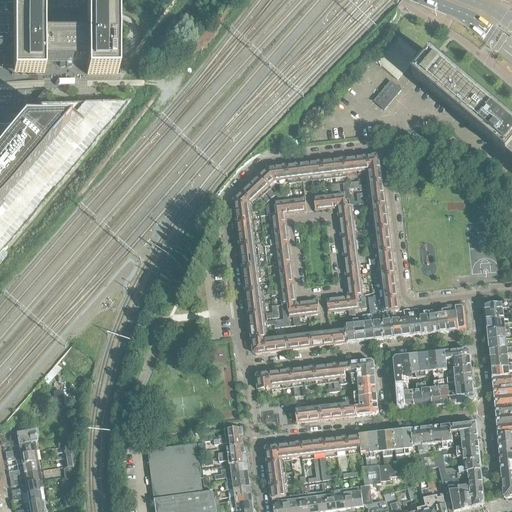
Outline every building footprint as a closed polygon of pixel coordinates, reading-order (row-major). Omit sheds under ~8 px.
[(118,75),(117,0),(77,0),(77,2),(14,2),(14,68),(14,75),(44,76),(44,65),(60,65),(60,66),(60,67),(60,68),(61,69),(62,69),(63,69),(64,69),(65,68),(65,67),(65,66),(65,65),(67,65),(66,66),(66,67),(67,68),(68,69),(69,69),(70,69),(71,69),(71,68),(72,68),(72,67),(72,66),(72,65),(71,65),(87,65),(87,75),(118,75)] [(0,257),(127,105),(40,107),(18,132),(0,132),(0,257)] [(381,171),(380,159),(380,158),(379,158),(379,157),(378,157),(377,157),(370,158),(371,172),(381,171)] [(371,172),(370,158),(361,159),(363,173),(367,173),(371,172)] [(363,173),(361,159),(350,160),(351,175),(363,173)] [(351,175),(350,160),(336,162),(338,179),(347,178),(347,175),(351,175)] [(338,179),(336,162),(323,163),(325,180),(338,179)] [(325,180),(323,163),(312,165),(314,182),(325,180)] [(314,182),(312,165),(311,165),(306,165),(300,166),(299,166),(301,183),(303,183),(308,182),(312,182),(314,182)] [(301,183),(299,166),(287,168),(288,184),(289,185),(301,183)] [(288,184),(287,168),(274,169),(275,185),(288,184)] [(275,185),(274,169),(269,170),(268,170),(267,170),(267,171),(261,176),(272,188),(275,185)] [(383,183),(381,171),(371,172),(367,173),(368,182),(368,185),(383,183)] [(272,188),(261,176),(255,182),(254,183),(253,184),(251,186),(262,198),(264,196),(265,195),(266,194),(270,190),(272,188)] [(384,190),(384,189),(383,183),(368,185),(366,185),(367,191),(367,192),(367,193),(367,197),(384,194),(384,191),(384,190)] [(345,198),(344,195),(344,193),(341,194),(340,185),(335,185),(333,186),(334,195),(335,205),(336,209),(338,208),(346,207),(345,204),(345,201),(345,198)] [(262,198),(251,186),(244,192),(255,204),(262,198)] [(286,211),(285,201),(284,197),(278,191),(274,194),(275,196),(278,199),(278,202),(275,202),(275,203),(277,216),(285,215),(287,215),(286,211)] [(255,204),(244,192),(235,201),(235,202),(235,204),(236,209),(252,207),(255,204)] [(326,210),(324,194),(319,195),(320,198),(314,198),(315,204),(316,211),(326,210)] [(335,205),(334,195),(329,195),(329,194),(324,194),(326,210),(336,209),(335,205)] [(386,206),(384,194),(367,197),(369,208),(386,206)] [(307,212),(306,204),(305,199),(300,200),(299,197),(295,198),(297,213),(307,212)] [(297,213),(295,198),(290,198),(290,200),(285,201),(286,211),(287,215),(297,213)] [(275,203),(271,203),(269,204),(266,208),(267,217),(269,216),(277,216),(275,203)] [(354,211),(353,206),(350,207),(346,207),(338,208),(339,218),(353,216),(352,211),(354,211)] [(387,217),(386,206),(369,208),(370,219),(387,217)] [(253,218),(252,207),(236,209),(237,220),(253,218)] [(286,225),(285,215),(277,216),(269,216),(270,221),(271,221),(272,226),(286,225)] [(354,222),(353,216),(339,218),(340,228),(356,226),(355,222),(354,222)] [(389,229),(387,217),(370,219),(372,231),(389,229)] [(254,222),(253,218),(237,220),(238,230),(255,228),(254,222)] [(287,234),(286,225),(272,226),(272,232),(271,232),(272,236),(287,234)] [(356,226),(340,228),(342,238),(356,236),(355,231),(356,231),(356,226)] [(256,239),(255,228),(238,230),(240,241),(256,239)] [(390,240),(389,229),(372,231),(373,243),(390,240)] [(288,244),(287,234),(272,236),(272,241),(273,241),(274,246),(288,244)] [(356,236),(342,238),(343,248),(358,246),(357,242),(356,242),(356,236)] [(258,251),(256,239),(240,241),(241,253),(258,251)] [(391,252),(390,240),(373,243),(375,254),(391,252)] [(290,254),(288,244),(274,246),(275,252),(274,252),(274,256),(290,254)] [(358,246),(343,248),(344,258),(358,256),(357,251),(359,251),(358,246)] [(259,263),(258,251),(241,253),(243,265),(259,263)] [(393,264),(391,252),(375,254),(376,266),(393,264)] [(291,264),(290,254),(274,256),(275,260),(276,260),(277,266),(291,264)] [(358,256),(344,258),(345,268),(360,266),(360,261),(359,262),(358,256)] [(261,274),(259,263),(243,265),(244,276),(261,274)] [(292,274),(291,264),(277,266),(277,272),(276,272),(277,276),(292,274)] [(394,276),(393,264),(376,266),(378,278),(394,276)] [(360,266),(345,268),(347,278),(360,276),(360,271),(361,271),(360,266)] [(262,286),(261,274),(244,276),(246,288),(262,286)] [(293,284),(292,274),(277,276),(277,280),(278,280),(279,286),(293,284)] [(360,276),(347,278),(348,288),(363,286),(362,282),(361,282),(360,276)] [(396,286),(394,276),(378,278),(379,289),(396,286)] [(293,284),(279,286),(280,291),(280,296),(294,294),(293,284)] [(264,298),(262,286),(246,288),(247,300),(264,298)] [(363,290),(363,286),(348,288),(349,298),(357,297),(361,296),(363,296),(362,291),(363,290)] [(397,294),(396,291),(396,286),(379,289),(379,290),(380,294),(380,296),(380,300),(397,298),(397,294)] [(280,296),(280,291),(271,292),(272,297),(277,296),(276,296),(279,295),(280,300),(281,300),(280,296)] [(296,304),(294,294),(280,296),(281,300),(282,306),(296,304)] [(358,307),(357,304),(357,300),(357,299),(357,297),(349,298),(349,297),(347,298),(349,312),(349,317),(356,316),(355,311),(359,310),(359,309),(358,310),(358,307)] [(266,310),(264,298),(247,300),(249,312),(266,310)] [(349,312),(347,298),(337,299),(339,314),(343,314),(343,312),(349,312)] [(399,312),(398,303),(397,298),(380,300),(381,301),(382,314),(385,313),(386,313),(390,313),(395,312),(399,312)] [(339,314),(337,299),(327,300),(328,313),(334,312),(334,315),(339,314)] [(320,314),(318,301),(308,302),(310,317),(314,317),(314,315),(320,314)] [(310,317),(308,302),(298,304),(299,318),(305,317),(305,318),(310,317)] [(299,318),(298,304),(296,304),(288,305),(289,310),(289,315),(290,319),(293,319),(294,327),(300,326),(299,318)] [(455,305),(458,331),(465,331),(467,328),(465,306),(462,304),(455,305)] [(486,313),(503,311),(510,310),(509,304),(485,306),(486,313)] [(458,331),(455,305),(446,306),(449,333),(458,331)] [(449,333),(446,306),(439,307),(440,316),(438,316),(440,334),(449,333)] [(267,320),(266,315),(266,310),(249,312),(250,322),(250,325),(250,326),(267,324),(267,323),(267,320)] [(410,319),(414,319),(414,315),(419,315),(418,310),(409,311),(410,319)] [(504,316),(503,311),(486,313),(487,322),(504,321),(511,320),(510,316),(508,316),(504,316)] [(384,340),(382,323),(378,323),(377,315),(375,315),(372,316),(375,341),(384,340)] [(375,341),(372,316),(370,316),(363,317),(364,325),(366,342),(375,341)] [(438,316),(433,316),(429,317),(431,335),(440,334),(438,316)] [(429,317),(424,318),(419,318),(421,336),(431,335),(429,317)] [(419,318),(414,319),(410,319),(412,337),(421,336),(419,318)] [(412,337),(410,319),(406,320),(401,320),(403,338),(412,337)] [(401,320),(396,321),(392,322),(394,339),(403,338),(401,320)] [(511,324),(505,325),(504,321),(487,322),(488,332),(509,330),(511,329),(511,324)] [(392,322),(387,322),(382,323),(384,340),(394,339),(392,322)] [(267,326),(268,326),(267,324),(250,326),(252,339),(268,337),(267,326)] [(364,325),(359,326),(355,326),(357,343),(366,342),(364,325)] [(355,326),(350,327),(345,327),(347,345),(357,343),(355,326)] [(347,345),(345,327),(332,329),(334,346),(347,345)] [(334,346),(332,329),(329,329),(326,330),(324,330),(320,330),(323,348),(326,347),(328,347),(331,347),(334,346)] [(323,348),(320,330),(311,331),(313,349),(323,348)] [(509,330),(488,332),(489,342),(506,340),(506,335),(510,334),(509,330)] [(311,331),(301,333),(303,350),(313,349),(311,331)] [(301,333),(291,334),(293,351),(303,350),(301,333)] [(286,337),(281,338),(283,352),(293,351),(291,334),(286,335),(286,337)] [(275,336),(268,337),(270,354),(283,352),(281,338),(275,338),(275,336)] [(270,354),(268,337),(252,339),(254,353),(254,354),(254,355),(255,355),(256,355),(270,354)] [(506,340),(489,342),(490,351),(511,349),(511,345),(507,345),(506,340)] [(511,348),(511,349),(490,351),(491,361),(508,359),(508,353),(511,353),(511,352),(511,348)] [(467,351),(445,353),(446,361),(470,358),(470,353),(467,351)] [(445,353),(436,354),(439,377),(443,377),(443,372),(447,372),(447,366),(446,361),(445,353)] [(439,377),(436,354),(427,356),(429,374),(434,373),(434,378),(439,377)] [(429,374),(427,356),(419,357),(421,380),(426,379),(426,374),(429,374)] [(419,357),(410,358),(412,380),(416,380),(416,384),(421,383),(421,380),(419,357)] [(410,358),(401,359),(404,386),(409,385),(408,381),(412,380),(410,358)] [(470,358),(446,361),(447,366),(453,366),(454,370),(471,368),(470,358)] [(404,386),(401,359),(396,359),(393,362),(396,386),(404,386)] [(511,363),(509,364),(508,359),(491,361),(492,370),(511,368),(511,363)] [(372,362),(350,365),(351,373),(357,373),(375,370),(374,364),(372,362)] [(351,373),(350,365),(338,366),(341,383),(341,386),(347,386),(346,374),(351,373)] [(341,383),(338,366),(327,368),(329,385),(332,384),(335,384),(341,383)] [(329,385),(327,368),(315,369),(317,386),(329,385)] [(471,368),(454,370),(454,375),(448,376),(448,380),(472,377),(471,368)] [(511,372),(511,368),(492,370),(493,380),(510,378),(510,373),(511,372)] [(317,386),(315,369),(303,370),(305,388),(317,386)] [(305,388),(303,370),(291,372),(293,389),(294,389),(299,388),(302,388),(305,388)] [(375,370),(357,373),(358,376),(352,377),(352,382),(375,379),(375,370)] [(293,389),(291,372),(279,373),(281,390),(293,389)] [(281,390),(279,373),(267,374),(269,390),(272,389),(272,391),(281,390)] [(269,390),(267,374),(259,375),(258,376),(257,376),(257,377),(257,378),(257,379),(259,391),(269,390)] [(473,387),(472,377),(448,380),(448,385),(455,384),(456,389),(473,387)] [(511,377),(510,378),(493,380),(494,389),(511,387),(511,377)] [(376,388),(375,379),(352,382),(352,387),(358,386),(358,390),(376,388)] [(430,382),(421,383),(424,410),(433,409),(431,391),(430,382)] [(421,383),(416,384),(417,392),(412,393),(415,411),(424,410),(421,383)] [(450,399),(449,394),(448,389),(445,389),(444,383),(439,384),(442,408),(451,407),(450,399)] [(442,408),(439,384),(434,384),(435,390),(431,391),(433,409),(442,408)] [(404,388),(404,386),(396,386),(398,411),(401,412),(405,412),(404,388)] [(415,411),(412,393),(408,393),(408,387),(404,388),(405,412),(415,411)] [(473,387),(456,389),(456,394),(449,394),(450,399),(474,396),(473,387)] [(511,387),(494,389),(494,399),(511,396),(511,387)] [(376,388),(358,390),(359,394),(354,394),(354,400),(377,397),(376,388)] [(55,410),(63,410),(62,394),(54,394),(54,401),(54,404),(55,410)] [(475,402),(474,396),(450,399),(451,407),(473,404),(475,402)] [(511,396),(494,399),(495,408),(511,406),(511,396)] [(377,397),(354,400),(355,405),(360,404),(360,408),(378,406),(377,397)] [(342,399),(343,402),(344,419),(357,418),(356,409),(350,410),(348,399),(342,399)] [(344,419),(343,402),(330,403),(332,421),(344,419)] [(332,421),(330,403),(319,405),(321,422),(332,421)] [(321,422),(319,405),(307,406),(309,423),(321,422)] [(309,423),(307,406),(296,407),(296,408),(296,411),(298,424),(309,423)] [(378,413),(378,406),(360,408),(355,408),(356,409),(357,418),(376,415),(378,413)] [(511,406),(495,408),(496,418),(511,415),(511,406)] [(511,415),(496,418),(497,427),(511,425),(511,415)] [(455,435),(478,431),(477,424),(451,427),(452,435),(455,435)] [(511,425),(497,427),(498,436),(511,435),(511,425)] [(452,435),(451,427),(441,428),(443,450),(454,449),(452,435)] [(220,441),(242,437),(242,435),(243,435),(242,428),(226,431),(226,436),(219,437),(220,441)] [(441,428),(431,429),(433,446),(438,445),(439,451),(443,450),(441,428)] [(431,429),(421,430),(424,454),(428,453),(428,452),(429,452),(428,449),(433,448),(433,446),(431,429)] [(424,454),(421,430),(411,431),(413,449),(418,448),(418,453),(419,453),(419,454),(424,454)] [(413,449),(411,431),(402,432),(405,457),(410,456),(409,452),(414,451),(413,449)] [(478,431),(455,435),(455,439),(461,439),(461,444),(479,441),(478,431)] [(19,446),(34,444),(37,443),(35,432),(12,435),(10,439),(11,447),(19,446)] [(402,432),(394,433),(395,453),(397,465),(406,464),(406,462),(405,457),(402,432)] [(210,443),(209,433),(201,434),(203,444),(205,444),(210,443)] [(395,453),(394,433),(385,434),(388,459),(393,458),(392,453),(395,453)] [(385,434),(377,435),(379,455),(383,455),(383,460),(388,459),(385,434)] [(379,455),(377,435),(368,436),(371,461),(372,468),(377,467),(375,455),(379,455)] [(511,435),(498,436),(499,446),(511,444),(511,435)] [(371,461),(368,436),(359,437),(361,455),(361,457),(366,457),(366,462),(371,461)] [(242,437),(220,441),(214,442),(215,447),(221,446),(221,445),(226,445),(227,449),(245,446),(244,440),(243,440),(242,437)] [(361,455),(359,437),(348,439),(350,456),(361,455)] [(59,449),(63,448),(70,447),(69,439),(57,441),(59,449)] [(350,456),(348,439),(336,440),(338,458),(350,456)] [(338,458),(336,440),(324,442),(326,459),(338,458)] [(479,441),(461,444),(462,449),(456,450),(457,454),(480,452),(479,441)] [(326,459),(324,442),(318,442),(317,442),(316,443),(312,443),(314,460),(318,460),(319,460),(320,460),(326,459)] [(314,460),(312,443),(300,444),(302,459),(302,462),(314,460)] [(34,444),(19,446),(19,451),(5,454),(6,458),(36,453),(34,444)] [(302,459),(300,444),(289,446),(291,460),(302,459)] [(511,444),(499,446),(500,455),(511,454),(511,444)] [(212,493),(205,494),(203,494),(197,446),(161,450),(161,451),(149,453),(151,468),(153,492),(156,511),(216,511),(216,508),(215,501),(213,494),(213,493),(212,493)] [(245,446),(227,449),(228,453),(218,455),(219,459),(245,455),(244,453),(246,453),(245,446)] [(291,460),(289,446),(278,447),(280,464),(284,463),(291,462),(291,460)] [(72,457),(70,447),(63,448),(64,458),(71,457),(72,457)] [(280,464),(278,447),(269,448),(268,448),(268,449),(267,449),(267,450),(266,450),(266,451),(266,452),(268,466),(280,464)] [(448,511),(460,511),(462,511),(460,487),(459,479),(458,474),(446,475),(445,470),(445,466),(443,456),(442,452),(428,454),(428,453),(424,454),(419,454),(419,455),(414,456),(417,472),(439,469),(448,511)] [(480,452),(457,454),(458,459),(463,459),(463,464),(481,461),(480,452)] [(37,463),(36,453),(6,458),(7,462),(16,461),(17,466),(37,463)] [(511,454),(500,455),(501,464),(511,463),(511,454)] [(245,455),(219,459),(219,464),(229,462),(230,467),(247,464),(246,458),(245,458),(245,455)] [(452,455),(443,456),(445,466),(452,465),(452,455)] [(73,467),(71,457),(64,458),(54,460),(55,463),(63,461),(64,468),(73,467)] [(458,469),(445,470),(446,475),(458,474),(469,473),(482,471),(481,461),(463,464),(464,468),(458,469)] [(39,472),(37,463),(17,466),(18,471),(8,473),(9,477),(10,477),(39,472)] [(285,474),(284,463),(280,464),(268,466),(269,476),(285,474)] [(511,463),(501,464),(502,474),(511,473),(511,463)] [(248,472),(247,464),(230,467),(230,471),(225,471),(223,472),(224,476),(248,472)] [(386,506),(380,504),(373,504),(371,487),(373,487),(386,485),(386,482),(391,481),(390,479),(407,478),(406,464),(397,465),(394,465),(389,466),(384,467),(377,467),(372,468),(367,468),(363,469),(365,488),(367,510),(369,511),(368,511),(367,511),(388,511),(387,506),(386,506)] [(352,479),(351,474),(350,468),(345,469),(346,475),(343,475),(344,480),(352,479)] [(485,503),(482,471),(469,473),(470,478),(470,486),(473,509),(484,506),(485,503)] [(39,472),(10,477),(11,488),(15,487),(14,481),(23,480),(23,481),(25,481),(26,485),(41,483),(39,472)] [(248,472),(224,476),(216,477),(217,481),(227,480),(227,483),(249,480),(248,472)] [(511,473),(502,474),(504,498),(507,500),(511,498),(511,473)] [(286,474),(285,474),(269,476),(271,489),(286,487),(288,487),(286,474)] [(250,488),(249,480),(227,483),(228,487),(226,487),(226,491),(228,491),(250,488)] [(42,492),(41,483),(26,485),(25,485),(20,486),(21,491),(12,492),(12,497),(22,495),(28,495),(42,492)] [(212,493),(211,485),(204,486),(205,494),(212,493)] [(470,486),(460,487),(462,511),(473,509),(470,486)] [(287,492),(286,487),(271,489),(273,500),(281,499),(287,498),(286,492),(287,492)] [(252,495),(250,488),(228,491),(229,499),(234,498),(252,495)] [(364,507),(361,488),(352,489),(354,510),(364,508),(364,507)] [(354,510),(352,489),(343,491),(346,511),(354,510)] [(429,489),(421,491),(425,508),(417,510),(417,511),(433,511),(429,491),(429,489)] [(435,498),(433,490),(429,491),(433,511),(446,511),(442,496),(435,498)] [(343,491),(339,491),(334,492),(337,511),(346,511),(343,491)] [(44,502),(42,492),(28,495),(29,504),(44,502)] [(334,492),(325,493),(327,511),(336,511),(337,511),(334,492)] [(323,493),(317,494),(318,511),(327,511),(325,493),(323,493)] [(310,495),(308,495),(310,511),(318,511),(317,494),(310,495)] [(252,495),(234,498),(235,502),(228,502),(228,506),(253,503),(252,495)] [(310,511),(308,495),(303,496),(299,497),(301,511),(310,511)] [(70,496),(63,497),(64,507),(71,506),(70,496)] [(301,511),(299,497),(290,498),(292,511),(301,511)] [(287,498),(281,499),(283,511),(292,511),(290,498),(287,498)] [(283,511),(281,499),(273,500),(272,500),(273,511),(283,511)] [(42,511),(46,511),(44,502),(29,504),(24,505),(25,510),(15,511),(14,511),(42,511)] [(253,503),(228,506),(227,506),(228,511),(231,511),(245,511),(254,511),(253,503)] [(397,511),(396,510),(400,509),(399,503),(390,505),(392,511),(390,511),(397,511)]
